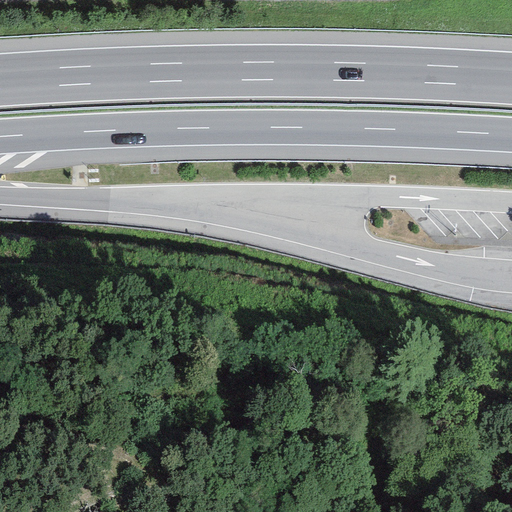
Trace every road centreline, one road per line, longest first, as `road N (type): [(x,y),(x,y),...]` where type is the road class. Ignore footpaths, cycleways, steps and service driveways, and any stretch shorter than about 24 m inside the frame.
road 1 (motorway): [(0,137),(231,127),(511,135)]
road 2 (motorway): [(511,78),(252,71),(0,80)]
